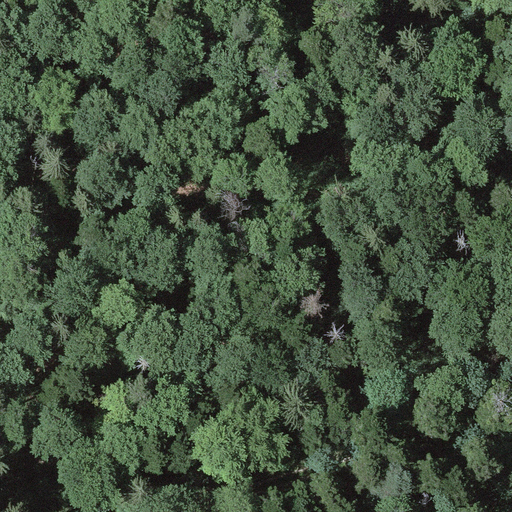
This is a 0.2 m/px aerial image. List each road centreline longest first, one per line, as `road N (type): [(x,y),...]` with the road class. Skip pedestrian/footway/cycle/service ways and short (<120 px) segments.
road 1 (track): [(511,230),(297,195),(170,190),(64,197),(0,221)]
road 2 (track): [(511,436),(315,463),(157,511)]
road 3 (track): [(348,0),(153,67)]
